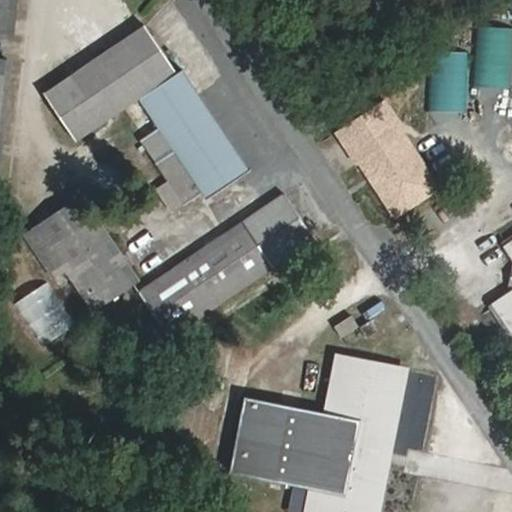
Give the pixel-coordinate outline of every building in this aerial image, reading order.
[(20,0),(0,0),(0,38),(16,40),(20,0)] [(477,82),(511,84),(511,24),(481,22),(477,82)] [(156,91),(158,94),(180,78),(148,31),(46,99),(66,128),(104,102),(116,119),(142,100),(156,91)] [(433,54),(429,107),(471,110),(475,57),(433,54)] [(13,64),(0,62),(0,138),(5,139),(13,64)] [(225,192),(251,175),(185,75),(180,78),(158,94),(225,192)] [(211,202),(225,192),(158,94),(156,91),(142,100),(163,130),(142,143),(170,184),(186,209),(206,195),(211,202)] [(409,140),(386,101),(335,133),(391,223),(440,193),(409,140)] [(66,128),(77,144),(116,119),(104,102),(66,128)] [(157,192),(174,217),(186,209),(170,184),(157,192)] [(140,286),(82,200),(37,231),(66,273),(95,316),(140,286)] [(317,244),(287,200),(140,299),(169,342),(317,244)] [(66,273),(37,231),(27,237),(56,280),(66,273)] [(511,243),(505,248),(511,257),(511,298),(507,302),(492,311),(509,338),(511,336),(511,243)] [(47,282),(14,302),(41,347),(74,328),(47,282)] [(380,511),(409,368),(334,353),(322,412),(245,396),(230,474),(292,486),(286,511),(380,511)]
